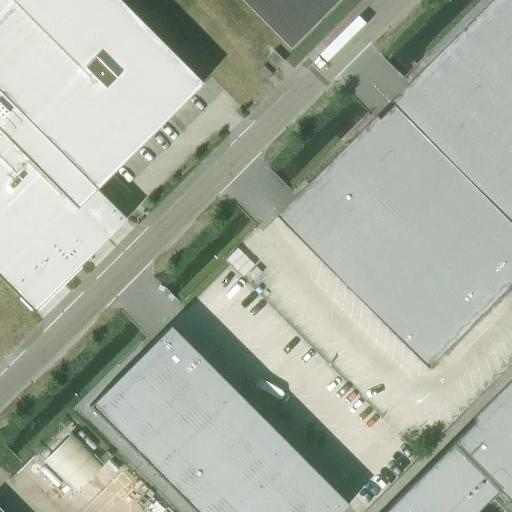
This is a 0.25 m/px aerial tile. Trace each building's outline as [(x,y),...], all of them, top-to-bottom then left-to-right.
[(0,0),(0,280),(32,313),(62,284),(84,262),(107,239),(125,221),(94,191),(95,190),(200,85),(115,0),(0,0)] [(243,0),(294,50),(344,0),(243,0)] [(279,216),(431,368),(500,300),(511,287),(511,0),(494,0),(393,102),(397,106),(382,120),(379,116),(348,147),(279,216)] [(278,68),(285,61),(280,56),(274,51),(267,57),(278,68)] [(168,327),(88,407),(192,511),(340,511),(347,506),(168,327)] [(511,382),(382,511),(475,511),(497,491),(511,506),(511,382)]
